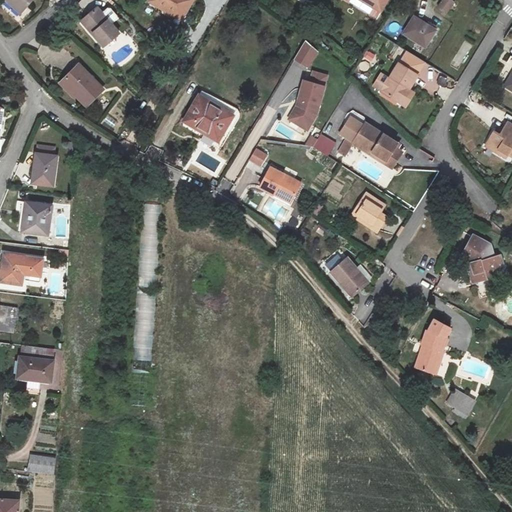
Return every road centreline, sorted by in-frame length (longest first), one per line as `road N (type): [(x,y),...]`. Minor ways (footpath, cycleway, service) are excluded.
road 1 (track): [(218,199),(299,267),(511,511)]
road 2 (residential): [(34,94),(78,128),(218,199)]
road 3 (residential): [(511,7),(431,144),(448,161)]
road 4 (residential): [(448,161),(390,262),(419,289)]
